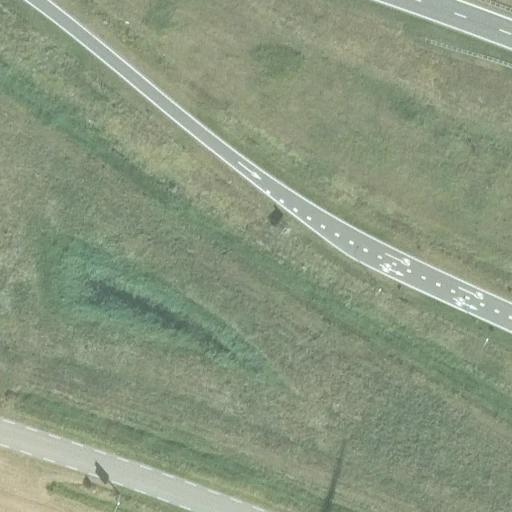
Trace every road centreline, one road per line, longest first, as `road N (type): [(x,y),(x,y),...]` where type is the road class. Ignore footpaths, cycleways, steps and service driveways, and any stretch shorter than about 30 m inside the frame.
road 1 (trunk): [(31,0),(271,188),(359,240),(511,311)]
road 2 (tertiary): [(0,432),(221,511)]
